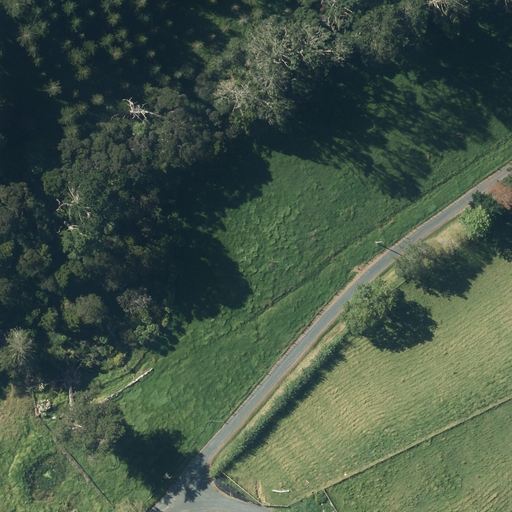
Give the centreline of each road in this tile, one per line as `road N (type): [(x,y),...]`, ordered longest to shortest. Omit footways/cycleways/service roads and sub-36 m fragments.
road 1 (unknown): [(98,511),(158,454),(347,227),(511,112)]
road 2 (unknown): [(276,492),(182,469),(158,454)]
